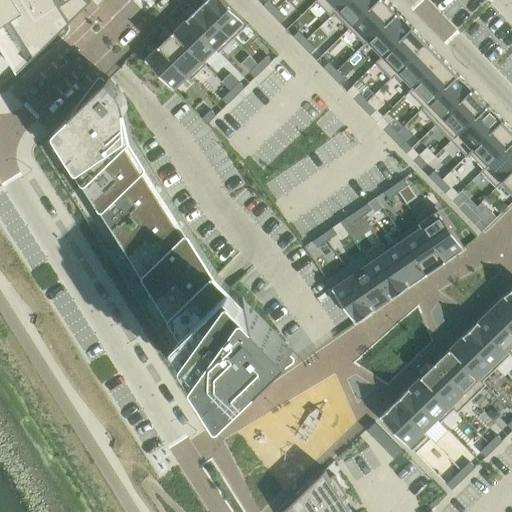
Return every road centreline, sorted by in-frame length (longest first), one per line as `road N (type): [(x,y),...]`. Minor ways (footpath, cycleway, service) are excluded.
road 1 (residential): [(0,167),(221,511)]
road 2 (residential): [(143,0),(0,134)]
road 3 (residential): [(415,0),(511,98)]
